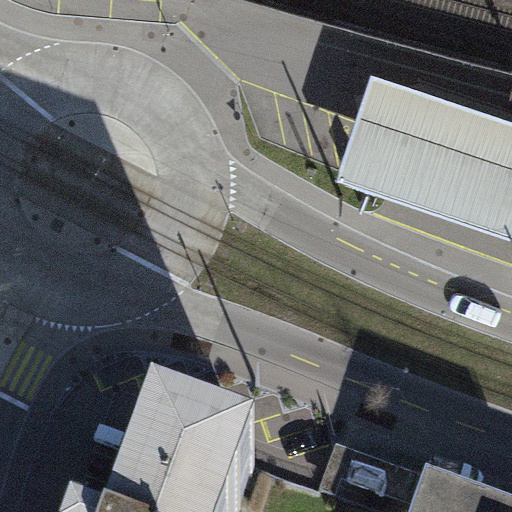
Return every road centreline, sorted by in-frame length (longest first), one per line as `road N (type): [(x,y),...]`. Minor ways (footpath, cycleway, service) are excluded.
road 1 (secondary): [(120,283),(511,433)]
road 2 (secondary): [(511,322),(432,292),(237,193),(184,147)]
road 3 (tertiary): [(0,424),(55,325),(100,287)]
road 4 (secondary): [(120,283),(151,267),(185,220),(191,183),(184,147)]
road 5 (secondary): [(184,147),(159,111),(136,95),(66,86)]
road 6 (secondary): [(0,234),(39,275),(100,287)]
